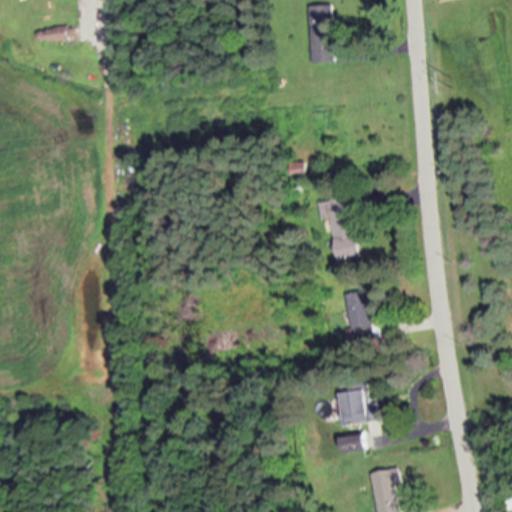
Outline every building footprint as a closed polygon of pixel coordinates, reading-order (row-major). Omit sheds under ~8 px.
[(26,0),(24,1),(28,17),(41,14),(37,0),(26,0)] [(312,62),(334,62),(334,20),(312,20),(312,62)] [(49,41),(71,41),(71,27),(49,27),(49,41)] [(322,219),(332,218),(338,257),(364,253),(355,197),(320,202),(322,219)] [(367,291),(348,295),(359,349),(378,346),(367,291)] [(372,387),(343,391),(348,426),(377,422),(372,387)] [(381,511),(404,511),(397,468),(374,473),(381,511)]
